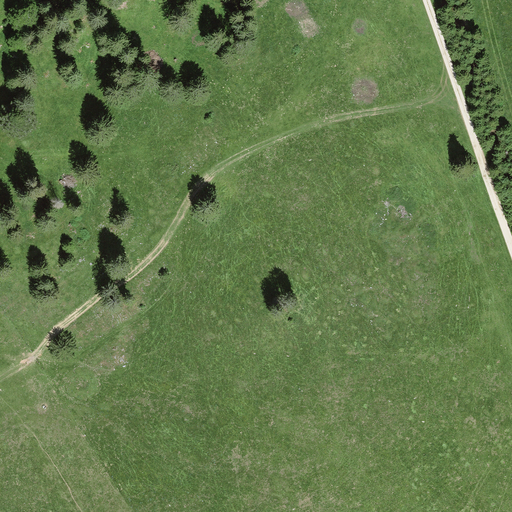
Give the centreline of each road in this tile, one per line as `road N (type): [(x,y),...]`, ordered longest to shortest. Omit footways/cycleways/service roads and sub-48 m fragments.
road 1 (track): [(0,372),(27,361),(164,248),(195,193),(224,167),(319,122),(459,94)]
road 2 (track): [(511,245),(426,0)]
